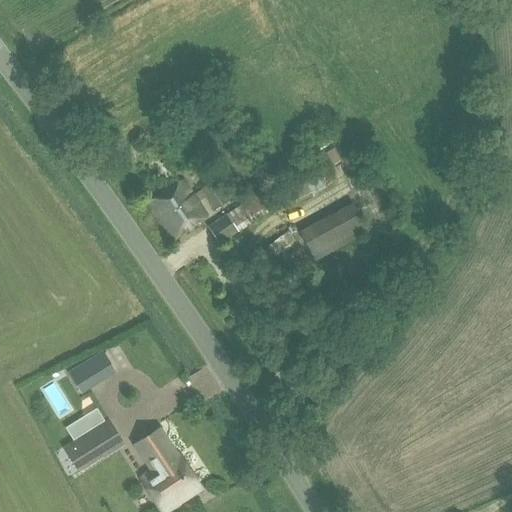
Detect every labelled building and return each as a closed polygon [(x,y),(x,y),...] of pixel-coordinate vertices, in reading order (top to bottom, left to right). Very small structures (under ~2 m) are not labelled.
[(328,167),(318,172),(325,186),(335,181),(328,167)] [(312,194),(305,181),(302,175),(277,189),(280,195),(288,207),(312,194)] [(173,238),(207,217),(183,180),(149,201),(173,238)] [(201,189),(215,210),(229,202),(228,199),(215,180),(201,189)] [(207,227),(219,245),(238,231),(275,207),(263,188),(227,212),(207,227)] [(80,389),(93,381),(83,364),(69,372),(80,389)] [(109,418),(62,447),(78,472),(125,443),(109,418)] [(176,457),(159,431),(137,446),(154,472),(155,472),(176,457)] [(178,456),(176,457),(155,472),(154,472),(143,479),(164,511),(200,487),(178,456)]
